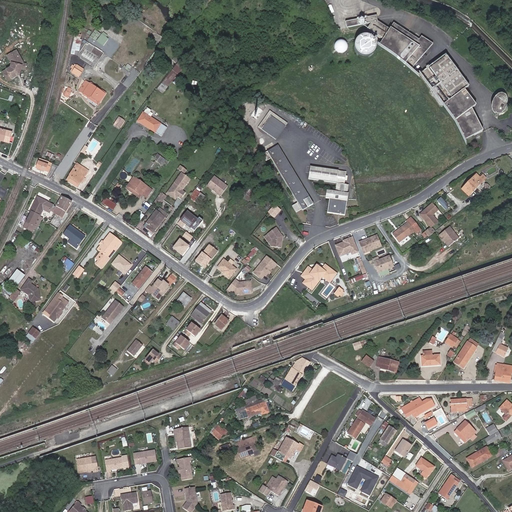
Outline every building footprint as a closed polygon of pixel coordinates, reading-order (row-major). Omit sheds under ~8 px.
[(376,16),(345,22),(346,28),(371,23),(367,29),(382,40),(378,45),(391,53),(397,57),(411,69),(433,44),(422,37),(419,40),(394,23),(389,29),(377,22),(376,16)] [(91,38),(98,40),(101,32),(94,30),(91,38)] [(104,46),(110,38),(103,32),(97,40),(104,46)] [(362,36),(361,37),(360,37),(359,38),(357,40),(356,41),(355,44),(355,46),(355,48),(356,51),(357,53),(358,54),(360,56),(362,57),(365,57),(368,57),(371,56),(372,55),(373,53),(375,52),(376,49),(376,47),(376,45),(375,43),(374,40),(372,38),(370,37),(369,36),(367,36),(365,36),(362,36)] [(9,69),(2,73),(7,82),(19,75),(20,70),(21,64),(15,52),(6,57),(10,64),(9,69)] [(455,121),(464,140),(482,131),(471,109),(475,105),(464,90),(468,86),(445,55),(420,74),(455,121)] [(181,60),(158,90),(164,94),(187,64),(181,60)] [(78,77),(83,70),(75,64),(74,66),(72,65),(71,68),(72,69),(70,71),(78,77)] [(129,64),(122,68),(125,72),(132,68),(129,64)] [(79,91),(89,97),(89,96),(99,103),(105,95),(85,82),(79,91)] [(70,92),(71,90),(68,88),(67,91),(66,90),(64,94),(63,94),(62,96),(68,99),(69,95),(69,94),(70,92)] [(506,92),(504,92),(502,92),(500,93),(498,94),(497,96),(495,100),(494,104),(494,106),(494,109),(496,112),(498,113),(500,113),(503,112),(505,110),(508,107),(509,104),(509,102),(509,100),(509,97),(508,95),(507,94),(506,92)] [(89,96),(89,97),(88,99),(97,105),(99,103),(89,96)] [(287,123),(269,111),(258,127),(261,129),(271,116),(285,126),(287,123)] [(143,113),(138,121),(161,136),(167,128),(160,124),(143,113)] [(276,139),(285,126),(271,116),(261,129),(276,139)] [(125,121),(119,117),(114,125),(119,129),(121,126),(125,121)] [(235,140),(231,145),(236,149),(240,144),(235,140)] [(313,204),(277,146),(261,156),(265,162),(271,159),(298,203),(292,206),(296,212),(302,209),(302,210),(313,204)] [(155,160),(163,166),(165,165),(167,166),(170,163),(159,155),(155,160)] [(43,160),(40,159),(39,159),(35,169),(45,173),(45,172),(48,173),(50,168),(47,166),(48,165),(42,163),(43,160)] [(88,171),(76,163),(75,166),(86,173),(88,171)] [(86,173),(75,166),(66,181),(77,188),(80,183),(81,181),(83,179),(86,173)] [(344,185),(346,172),(310,167),(308,179),(336,183),(335,192),(330,191),(329,199),(327,213),(344,215),(349,186),(344,185)] [(177,184),(174,189),(174,194),(179,197),(182,200),(187,193),(184,191),(192,180),(184,173),(176,183),(177,184)] [(462,189),(470,196),(488,178),(483,174),(481,176),(478,173),(462,189)] [(220,196),(227,187),(214,176),(206,186),(220,196)] [(128,186),(141,195),(141,194),(146,198),(151,191),(133,178),(128,186)] [(266,187),(261,179),(257,181),(263,189),(266,187)] [(177,184),(176,183),(168,194),(177,200),(179,197),(174,194),(174,189),(177,184)] [(139,198),(141,195),(128,186),(126,189),(139,198)] [(246,195),(254,202),(261,193),(253,186),(246,195)] [(205,196),(195,189),(190,197),(199,204),(205,196)] [(109,196),(107,199),(118,206),(120,203),(109,196)] [(72,202),(61,197),(55,207),(65,214),(72,202)] [(450,207),(443,197),(439,200),(446,210),(450,207)] [(49,214),(53,206),(37,198),(30,213),(23,229),(32,233),(34,229),(36,230),(40,222),(36,220),(38,217),(39,218),(42,211),(49,214)] [(118,206),(107,199),(104,204),(115,211),(118,206)] [(440,210),(435,203),(428,207),(428,209),(425,211),(425,210),(421,212),(431,226),(438,221),(433,214),(440,210)] [(274,215),(280,208),(275,204),(269,210),(274,215)] [(65,214),(55,207),(52,213),(62,219),(65,214)] [(165,217),(168,213),(160,207),(157,211),(165,217)] [(153,233),(165,217),(157,211),(156,210),(151,217),(152,218),(150,219),(149,218),(146,223),(148,225),(146,228),(153,233)] [(197,220),(186,212),(179,221),(180,221),(178,224),(182,228),(183,226),(185,225),(186,226),(192,231),(195,233),(205,221),(199,217),(197,220)] [(421,230),(411,217),(407,220),(408,222),(393,234),(399,241),(414,230),(416,234),(421,230)] [(84,238),(70,227),(63,235),(70,240),(68,243),(76,249),(84,238)] [(426,230),(430,235),(435,231),(432,228),(430,227),(426,230)] [(458,237),(449,227),(439,235),(442,238),(444,240),(446,242),(445,242),(448,246),(458,237)] [(282,237),(275,228),(267,234),(271,239),(270,247),(280,248),(281,241),(280,240),(281,238),(282,237)] [(182,236),(189,241),(192,237),(185,232),(182,236)] [(364,239),(358,242),(362,250),(368,248),(369,250),(382,244),(377,234),(367,238),(367,239),(365,241),(364,239)] [(98,250),(99,251),(111,236),(109,235),(103,243),(104,244),(102,246),(101,246),(98,250)] [(115,248),(117,250),(122,244),(111,236),(99,251),(100,252),(105,256),(107,257),(108,256),(115,248)] [(180,255),(187,246),(177,238),(169,248),(180,255)] [(357,253),(351,238),(345,241),(346,242),(343,243),(342,242),(334,246),(339,258),(350,253),(352,255),(357,253)] [(211,248),(209,246),(202,254),(210,260),(217,252),(214,250),(215,248),(213,247),(211,248)] [(100,252),(95,259),(98,261),(100,262),(105,256),(100,252)] [(374,261),(378,272),(395,264),(390,254),(374,261)] [(272,267),(275,263),(264,255),(251,271),(259,278),(262,274),(263,275),(265,272),(268,269),(270,266),(272,267)] [(104,266),(111,258),(108,256),(107,257),(105,256),(100,262),(104,266)] [(130,266),(119,257),(112,265),(123,275),(130,266)] [(68,272),(74,264),(65,258),(61,263),(63,265),(64,265),(67,267),(65,270),(66,270),(68,272)] [(366,272),(360,258),(357,260),(363,274),(366,272)] [(228,278),(236,269),(223,259),(217,268),(222,271),(225,274),(224,275),(228,278)] [(98,261),(95,264),(102,269),(104,266),(100,262),(98,261)] [(321,271),(312,272),(308,268),(303,274),(308,277),(305,280),(303,283),(311,290),(321,277),(329,283),(336,275),(325,266),(321,271)] [(379,272),(380,275),(394,270),(393,267),(379,272)] [(82,271),(77,268),(72,275),(77,279),(82,271)] [(139,289),(152,273),(145,268),(132,284),(139,289)] [(16,286),(24,275),(15,269),(7,280),(16,286)] [(173,282),(175,279),(171,275),(167,280),(170,282),(172,284),(173,282)] [(166,287),(167,285),(160,279),(152,288),(149,286),(143,294),(147,297),(148,296),(153,300),(156,295),(160,298),(168,289),(166,287)] [(238,282),(234,279),(227,289),(231,292),(231,291),(235,294),(252,292),(250,281),(238,282)] [(32,282),(29,280),(22,290),(29,295),(30,302),(40,300),(38,289),(37,288),(35,288),(33,287),(33,285),(31,284),(32,282)] [(19,291),(15,289),(9,298),(14,301),(19,294),(18,293),(19,291)] [(191,300),(183,294),(175,304),(183,310),(191,300)] [(61,299),(56,296),(43,315),(53,323),(57,318),(60,313),(61,314),(65,307),(59,302),(61,299)] [(123,308),(115,301),(101,319),(109,325),(123,308)] [(209,315),(199,306),(191,317),(201,325),(209,315)] [(221,316),(214,326),(222,331),(229,322),(221,316)] [(179,323),(172,318),(167,325),(174,330),(179,323)] [(200,330),(192,324),(186,331),(190,334),(194,337),(200,330)] [(38,331),(34,328),(29,334),(33,337),(38,331)] [(41,333),(38,331),(33,337),(37,340),(41,333)] [(450,335),(446,343),(452,347),(457,339),(450,335)] [(181,337),(176,344),(180,347),(184,350),(189,343),(181,337)] [(470,339),(467,343),(476,349),(479,345),(470,339)] [(136,341),(127,352),(134,357),(143,346),(136,341)] [(360,341),(353,344),(355,350),(362,348),(360,341)] [(476,349),(467,343),(454,363),(463,368),(476,349)] [(503,357),(507,348),(500,345),(496,353),(503,357)] [(147,366),(152,361),(155,363),(160,357),(152,351),(143,363),(147,366)] [(422,367),(440,366),(439,356),(431,356),(430,351),(422,352),(423,357),(421,357),(422,367)] [(366,355),(361,361),(369,367),(373,361),(366,355)] [(395,373),(398,363),(379,358),(376,367),(380,368),(395,373)] [(311,363),(304,359),(300,360),(296,362),(282,386),(293,392),(311,363)] [(511,366),(497,364),(497,365),(495,373),(494,380),(509,383),(511,374),(511,366)] [(119,371),(113,366),(110,371),(115,375),(119,371)] [(282,381),(277,378),(270,387),(280,393),(283,389),(278,386),(282,381)] [(400,407),(398,408),(406,418),(412,415),(417,412),(418,415),(435,406),(431,400),(427,400),(422,403),(420,399),(413,403),(411,403),(401,409),(400,407)] [(246,410),(265,403),(264,400),(245,406),(245,407),(246,410)] [(454,402),(451,403),(452,413),(467,412),(467,407),(472,407),(472,401),(466,401),(466,400),(454,401),(454,402)] [(511,414),(511,406),(506,401),(499,409),(506,415),(503,419),(506,422),(511,414)] [(268,413),(265,403),(246,410),(245,407),(238,410),(239,412),(237,413),(238,418),(240,417),(241,420),(261,413),(262,415),(268,413)] [(406,418),(398,409),(396,412),(404,419),(406,418)] [(375,419),(362,411),(362,412),(358,410),(355,415),(358,417),(347,434),(355,439),(366,423),(371,426),(375,419)] [(476,413),(474,410),(465,415),(467,418),(476,413)] [(432,416),(423,423),(428,430),(437,423),(432,416)] [(376,420),(372,427),(375,429),(380,422),(376,420)] [(465,422),(457,430),(468,441),(470,438),(472,441),(476,437),(473,435),(475,433),(465,422)] [(486,429),(490,436),(497,432),(494,425),(486,429)] [(191,448),(188,427),(175,429),(175,433),(176,433),(176,434),(179,450),(191,448)] [(389,445),(397,432),(389,427),(383,437),(377,433),(373,439),(379,443),(381,440),(389,445)] [(225,434),(219,429),(213,434),(220,440),(225,434)] [(498,433),(485,440),(488,445),(498,439),(499,440),(502,439),(498,433)] [(298,446),(286,439),(278,453),(273,450),(270,456),(282,463),(285,457),(290,460),(296,450),(300,452),(304,446),(300,443),(298,446)] [(405,458),(412,447),(403,440),(396,452),(405,458)] [(249,442),(242,444),(239,445),(240,448),(236,450),(240,460),(253,455),(253,453),(259,451),(256,442),(250,445),(249,442)] [(223,456),(230,453),(227,446),(219,449),(220,451),(222,450),(222,451),(221,452),(223,456)] [(491,457),(486,448),(467,459),(472,468),(491,457)] [(350,450),(346,458),(353,461),(357,454),(350,450)] [(496,453),(499,458),(505,454),(502,450),(496,453)] [(154,451),(132,454),(134,465),(156,462),(154,451)] [(328,464),(340,470),(346,459),(338,455),(336,458),(332,456),(328,464)] [(511,456),(503,461),(508,470),(511,468),(511,456)] [(121,459),(105,462),(106,473),(111,472),(110,471),(123,469),(123,470),(128,469),(126,457),(121,458),(121,459)] [(386,457),(382,463),(384,464),(383,465),(388,468),(392,461),(386,457)] [(95,458),(76,462),(78,475),(87,473),(88,471),(89,471),(90,472),(93,472),(94,473),(98,472),(95,458)] [(190,458),(177,460),(178,464),(179,464),(180,468),(181,474),(182,482),(192,480),(189,462),(191,462),(190,458)] [(434,467),(421,459),(416,467),(423,471),(421,475),(426,478),(428,475),(429,476),(434,467)] [(357,467),(349,484),(357,489),(362,478),(367,480),(361,491),(369,495),(378,478),(357,467)] [(398,480),(400,482),(405,474),(399,471),(394,478),(398,480)] [(406,475),(401,482),(400,482),(398,480),(395,485),(407,492),(415,481),(406,475)] [(460,482),(451,476),(439,494),(448,500),(460,482)] [(287,483),(278,477),(269,492),(262,487),(258,493),(266,498),(270,492),(278,498),(287,483)] [(317,491),(320,486),(311,481),(306,490),(311,493),(314,489),(317,491)] [(347,498),(351,490),(341,486),(337,494),(347,498)] [(194,488),(184,489),(186,498),(188,499),(188,500),(183,507),(190,511),(191,511),(197,505),(194,488)] [(388,495),(390,492),(385,488),(377,499),(382,501),(386,494),(388,495)] [(135,491),(119,495),(123,511),(133,509),(132,504),(137,502),(135,491)] [(152,504),(150,491),(141,492),(143,505),(152,504)] [(231,500),(231,494),(221,495),(223,511),(234,510),(234,506),(232,506),(231,500)] [(386,494),(382,501),(385,504),(390,497),(386,494)] [(86,504),(94,504),(93,496),(86,496),(86,504)] [(390,497),(385,504),(391,508),(396,500),(390,497)] [(302,511),(320,511),(322,507),(306,502),(302,511)]
